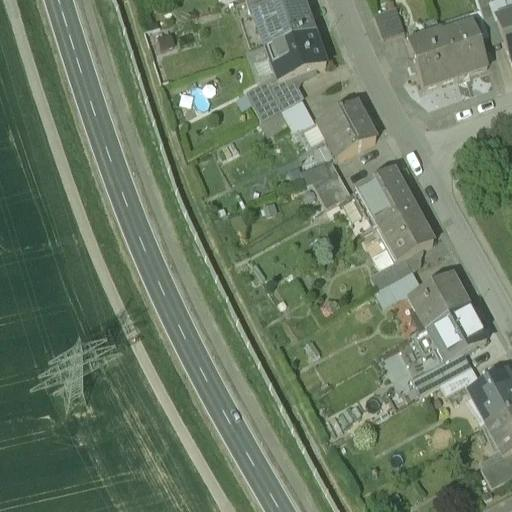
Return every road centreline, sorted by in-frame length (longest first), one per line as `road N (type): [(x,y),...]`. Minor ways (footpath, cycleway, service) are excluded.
road 1 (secondary): [(280,511),(143,245),(60,0)]
road 2 (track): [(229,511),(104,276),(10,0)]
road 3 (residential): [(511,321),(417,146)]
road 4 (residential): [(417,146),(341,0)]
